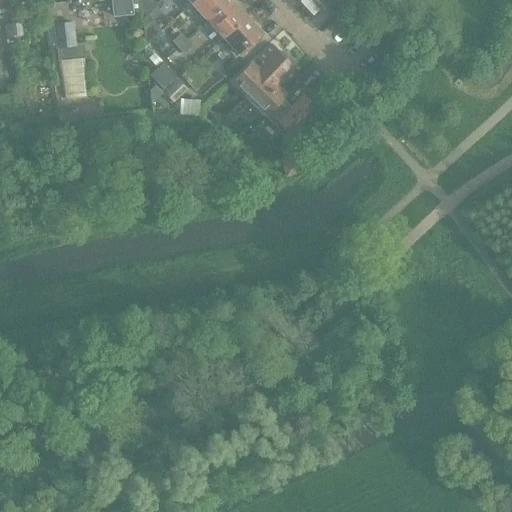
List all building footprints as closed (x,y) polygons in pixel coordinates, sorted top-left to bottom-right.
[(77,0),(78,3),(101,0),(111,0),(113,16),(142,13),(140,0),(77,0)] [(146,14),(155,6),(150,0),(141,8),(146,14)] [(207,21),(230,0),(195,0),(191,4),(207,21)] [(223,38),(246,17),(231,0),(230,0),(207,21),(223,38)] [(331,0),(304,0),(300,4),(314,17),(331,0)] [(152,20),(161,12),(155,6),(146,14),(152,20)] [(239,56),(263,34),(246,17),(223,38),(239,56)] [(12,24),(14,37),(15,45),(22,44),(20,23),(12,24)] [(75,45),(73,23),(47,26),(49,49),(57,49),(58,62),(85,59),(83,44),(75,45)] [(14,37),(12,24),(3,25),(5,38),(14,37)] [(178,48),(186,40),(181,34),(172,42),(178,48)] [(183,54),(192,46),(186,40),(178,48),(183,54)] [(285,96),(277,88),(296,68),(272,45),(257,59),(262,64),(257,69),(252,64),(233,82),(267,115),(268,114),(282,99),(285,96)] [(177,80),(163,64),(149,76),(164,92),(177,80)] [(178,80),(164,93),(172,102),(187,90),(178,80)] [(156,85),(150,91),(151,103),(164,93),(156,85)] [(6,95),(10,120),(23,118),(19,93),(6,95)] [(317,108),(303,94),(291,107),(282,99),(268,114),(290,136),(317,108)] [(181,113),(199,116),(201,101),(183,98),(181,113)] [(77,112),(58,114),(59,124),(79,122),(77,112)]
